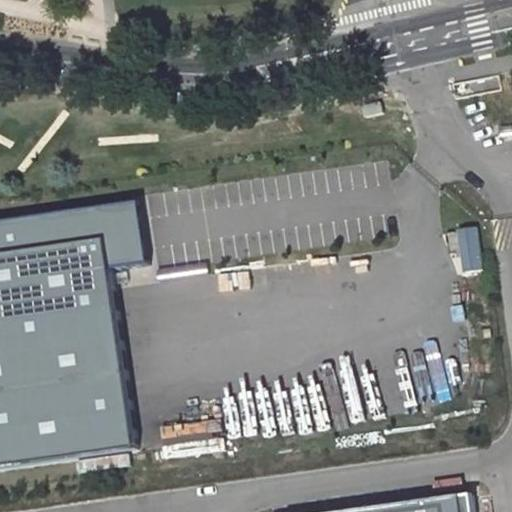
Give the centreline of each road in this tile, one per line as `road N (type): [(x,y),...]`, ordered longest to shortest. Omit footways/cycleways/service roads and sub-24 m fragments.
road 1 (unclassified): [(57,59),(93,77),(196,97),(247,96),(511,37)]
road 2 (unclassified): [(511,0),(213,65),(57,59)]
